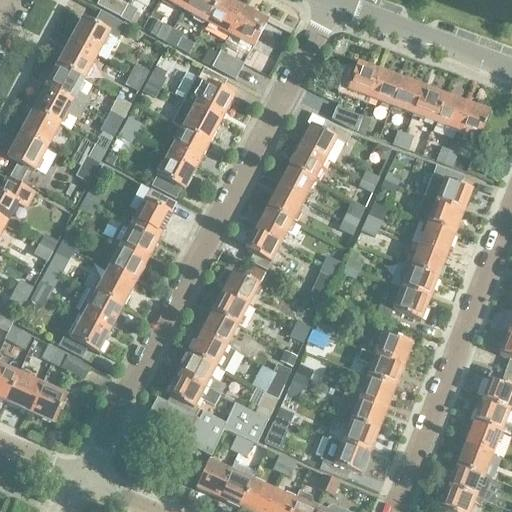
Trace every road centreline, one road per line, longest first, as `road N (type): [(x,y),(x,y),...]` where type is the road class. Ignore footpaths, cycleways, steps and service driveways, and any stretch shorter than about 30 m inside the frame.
road 1 (residential): [(79,478),(332,6)]
road 2 (residential): [(397,511),(511,208)]
road 3 (secondary): [(511,71),(332,6)]
